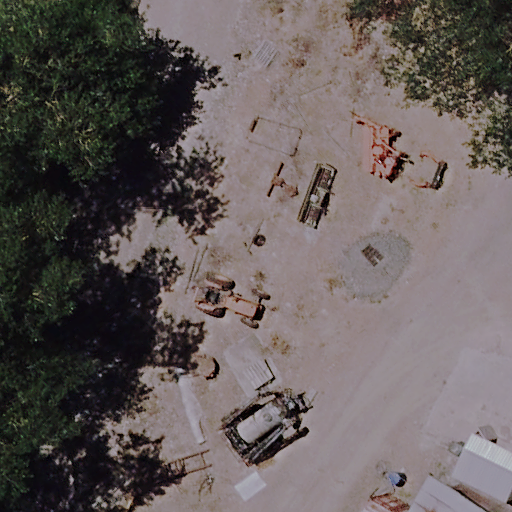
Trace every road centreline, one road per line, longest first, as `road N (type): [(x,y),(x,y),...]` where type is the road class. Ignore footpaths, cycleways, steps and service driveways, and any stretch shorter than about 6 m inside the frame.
road 1 (track): [(36,511),(176,0)]
road 2 (track): [(176,0),(511,277)]
